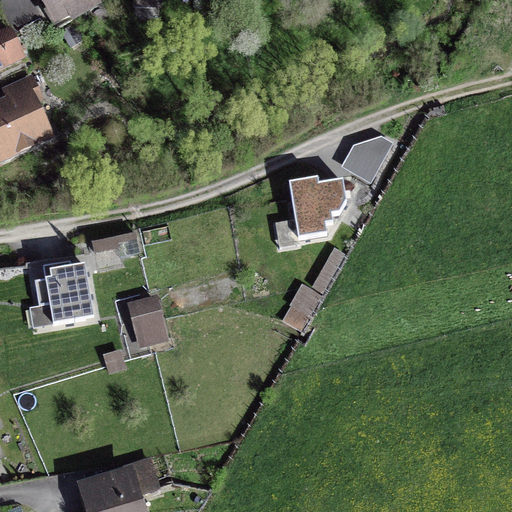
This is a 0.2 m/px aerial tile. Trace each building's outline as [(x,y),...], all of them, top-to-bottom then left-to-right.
[(47,0),(57,15),(81,0),(47,0)] [(11,32),(0,37),(0,70),(24,59),(11,32)] [(0,108),(0,152),(2,157),(48,136),(29,96),(0,108)] [(354,145),(341,167),(370,182),(392,143),(381,136),(354,145)] [(318,182),(289,186),(298,241),(327,236),(325,226),(333,225),(332,217),(340,215),(346,204),(343,184),(319,187),(318,182)] [(135,234),(93,244),(95,254),(118,249),(117,244),(136,239),(135,234)] [(314,288),(302,282),(283,322),(307,333),(346,253),(334,247),(314,288)] [(53,326),(94,319),(85,267),(71,269),(70,263),(43,268),(46,281),(35,283),(39,308),(50,307),(53,326)] [(145,346),(164,341),(154,302),(135,307),(145,346)] [(92,511),(139,511),(135,497),(153,491),(145,464),(125,470),(128,478),(86,491),(92,511)]
